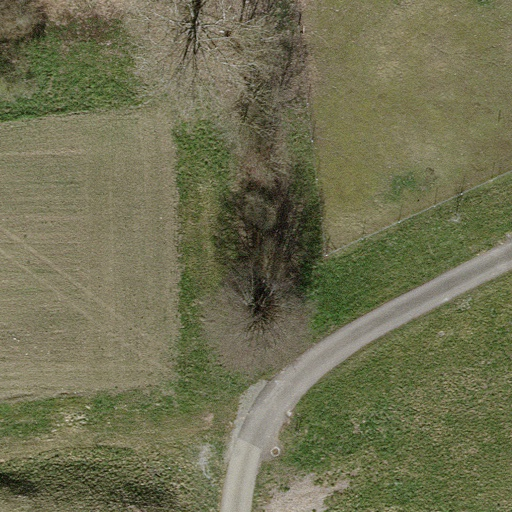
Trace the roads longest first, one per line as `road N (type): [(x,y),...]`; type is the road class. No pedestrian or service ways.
road 1 (track): [(511,261),(252,414),(238,511)]
road 2 (track): [(0,420),(64,412),(252,414)]
